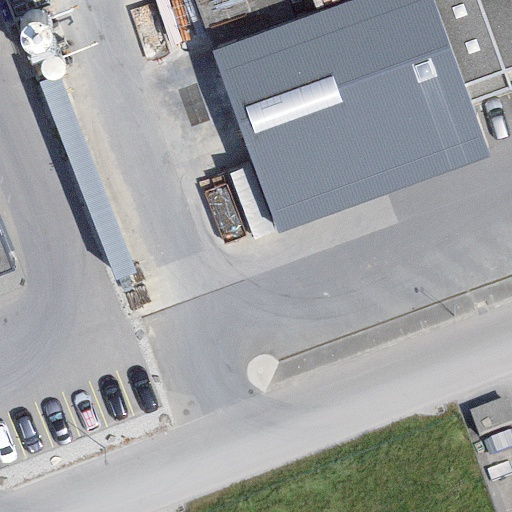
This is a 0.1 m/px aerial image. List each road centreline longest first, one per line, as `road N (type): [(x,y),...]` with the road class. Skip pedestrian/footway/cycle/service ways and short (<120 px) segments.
road 1 (residential): [(67,511),(511,341)]
road 2 (unknown): [(0,167),(46,278),(40,317),(20,332)]
